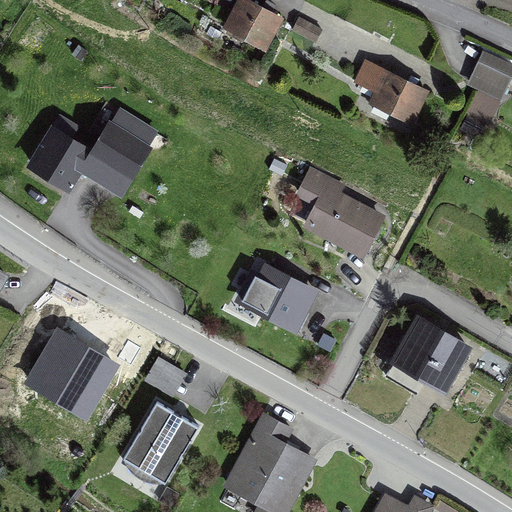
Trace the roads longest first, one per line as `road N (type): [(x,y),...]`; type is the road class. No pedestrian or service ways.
road 1 (residential): [(323,413),(0,223)]
road 2 (residential): [(323,413),(381,298),(399,283),(439,296),(511,341)]
road 3 (residential): [(504,511),(323,413)]
